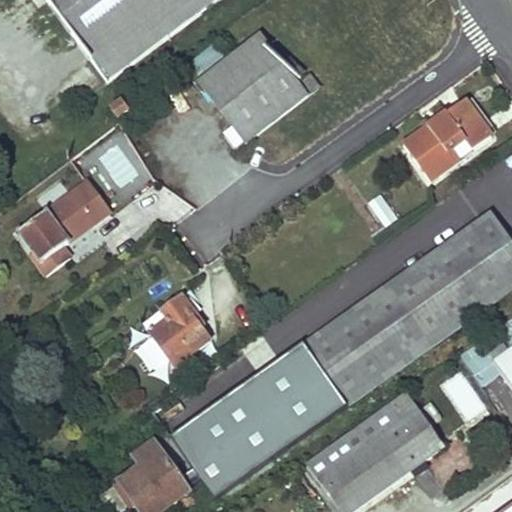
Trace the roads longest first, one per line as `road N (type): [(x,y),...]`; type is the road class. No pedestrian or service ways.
road 1 (unknown): [(511,161),(194,398)]
road 2 (residential): [(497,39),(207,216)]
